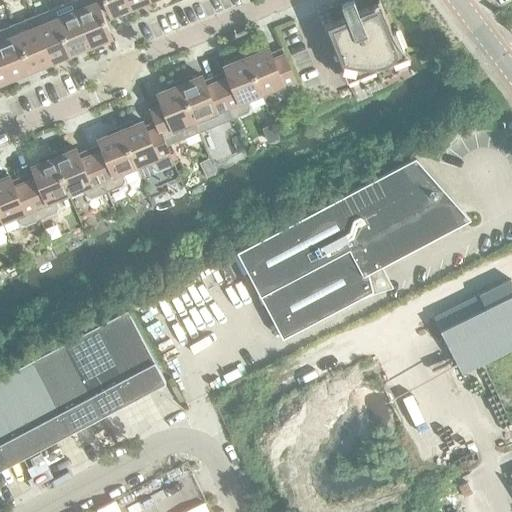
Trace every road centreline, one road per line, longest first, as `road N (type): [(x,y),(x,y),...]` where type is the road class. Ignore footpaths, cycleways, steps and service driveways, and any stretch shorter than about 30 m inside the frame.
road 1 (residential): [(0,137),(110,91),(127,63),(279,0)]
road 2 (unclassified): [(40,511),(178,443),(216,460),(242,511)]
